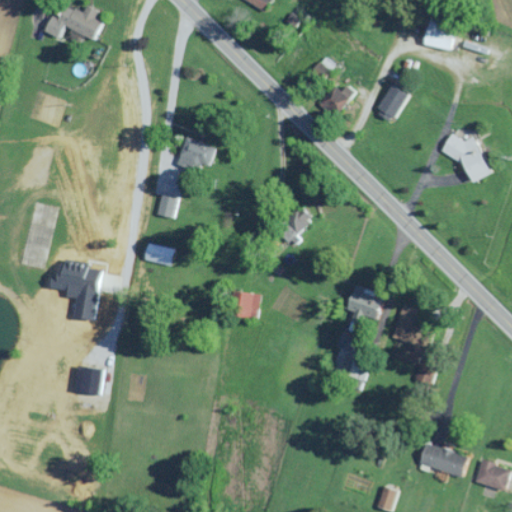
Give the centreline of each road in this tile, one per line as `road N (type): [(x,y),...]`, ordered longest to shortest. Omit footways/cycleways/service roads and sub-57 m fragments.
road 1 (primary): [(511,328),(180,0)]
road 2 (residential): [(320,138),(400,78),(440,32),(455,0)]
